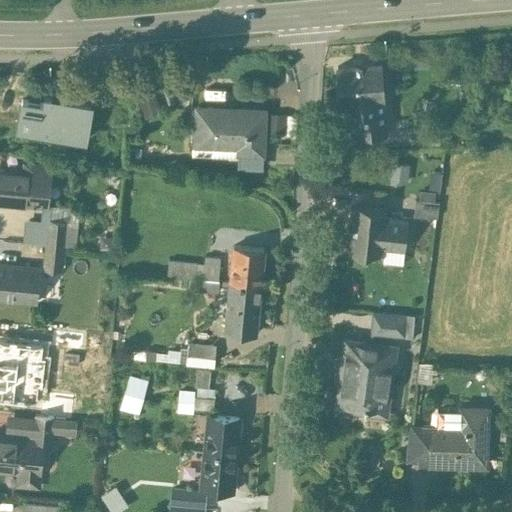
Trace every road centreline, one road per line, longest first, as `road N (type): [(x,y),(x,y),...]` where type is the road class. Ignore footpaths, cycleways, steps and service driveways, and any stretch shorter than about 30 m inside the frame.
road 1 (residential): [(282,511),(313,15)]
road 2 (secondary): [(220,21),(51,35)]
road 3 (secondary): [(479,0),(313,15)]
